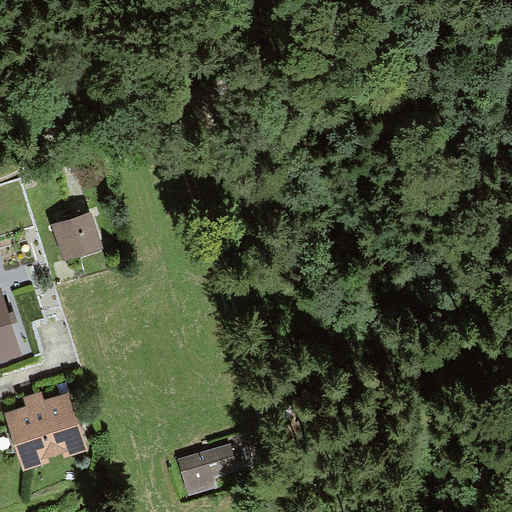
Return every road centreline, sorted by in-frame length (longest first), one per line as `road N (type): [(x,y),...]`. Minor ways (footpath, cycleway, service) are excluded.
road 1 (track): [(168,114),(280,511)]
road 2 (track): [(31,163),(203,98),(359,1)]
road 3 (track): [(358,0),(378,26),(511,134)]
